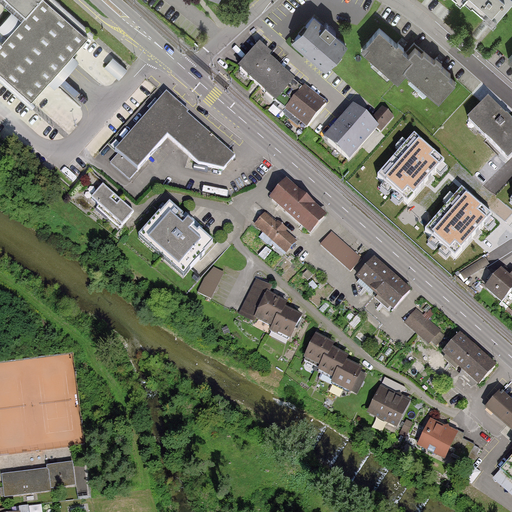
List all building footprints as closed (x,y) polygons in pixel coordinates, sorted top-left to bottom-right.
[(0,0),(0,73),(36,105),(95,38),(51,0),(0,0)] [(473,0),(494,17),(509,0),(473,0)] [(313,17),(295,38),(327,66),(345,45),(333,35),(336,31),(326,22),(323,26),(313,17)] [(370,31),(353,51),(389,83),(398,73),(400,57),(370,31)] [(260,47),(240,69),(257,85),(276,101),(293,82),(268,60),(271,57),(260,47)] [(409,48),(400,57),(398,73),(432,103),(449,83),(409,48)] [(511,50),(501,62),(511,72),(511,50)] [(106,66),(120,78),(128,69),(114,56),(106,66)] [(293,82),(276,101),(308,128),(327,105),(306,87),(302,90),(293,82)] [(166,96),(115,153),(137,172),(167,138),(198,166),(224,171),(236,158),(166,96)] [(488,134),(485,137),(508,161),(511,157),(511,124),(489,102),(472,118),(488,134)] [(353,112),(324,146),(348,168),(378,134),(380,136),(395,120),(383,110),(369,126),(353,112)] [(377,178),(407,205),(443,165),(413,138),(377,178)] [(509,166),(500,157),(478,179),(487,188),(509,166)] [(287,184),(271,203),(311,238),(328,219),(287,184)] [(127,216),(93,186),(68,214),(101,244),(127,216)] [(425,232),(455,259),(491,219),(461,192),(425,232)] [(170,201),(138,237),(182,277),(214,241),(170,201)] [(262,213),(252,225),(285,254),(296,242),(262,213)] [(321,247),(353,274),(363,263),(331,235),(321,247)] [(461,270),(465,279),(490,266),(486,257),(461,270)] [(411,293),(374,261),(356,282),(393,313),(411,293)] [(200,292),(213,298),(226,271),(212,265),(200,292)] [(511,273),(506,268),(487,289),(503,303),(511,292),(511,273)] [(253,321),(272,331),(285,305),(266,295),(253,321)] [(272,331),(291,340),(305,314),(285,305),(272,331)] [(404,323),(436,350),(446,339),(414,311),(404,323)] [(495,367),(459,336),(441,356),(478,388),(495,367)] [(302,362),(320,372),(333,346),(316,337),(302,362)] [(320,372),(337,381),(350,356),(333,346),(320,372)] [(337,381),(355,390),(368,365),(350,356),(337,381)] [(411,399),(381,384),(367,413),(397,428),(411,399)] [(511,441),(511,456),(497,474),(511,487),(511,409),(494,394),(478,413),(511,441)] [(458,432),(430,419),(417,447),(444,460),(458,432)] [(475,463),(482,446),(459,436),(452,453),(475,463)] [(72,467),(0,474),(0,488),(1,498),(75,490),(72,467)]
